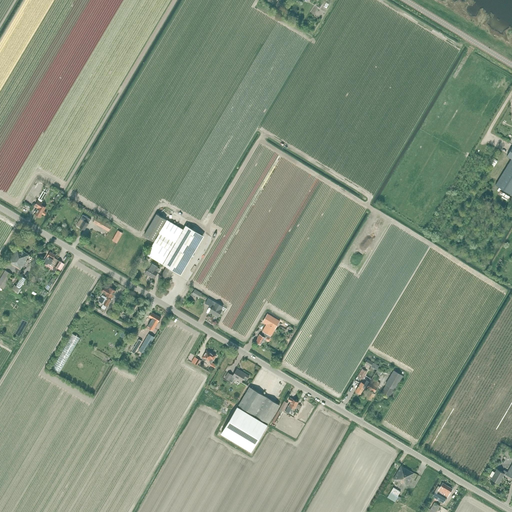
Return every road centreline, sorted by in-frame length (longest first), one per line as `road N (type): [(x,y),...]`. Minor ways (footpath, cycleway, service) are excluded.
road 1 (unclassified): [(511,511),(0,207)]
road 2 (unclassified): [(511,65),(404,0)]
